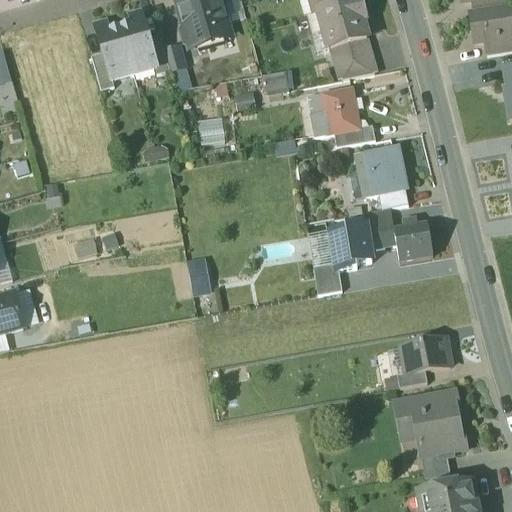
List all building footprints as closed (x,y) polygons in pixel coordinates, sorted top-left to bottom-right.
[(174,0),(183,31),(180,34),(183,48),(188,49),(189,51),(230,40),(218,0),(174,0)] [(309,0),(314,16),(318,15),(317,14),(356,4),(356,3),(354,0),(309,0)] [(506,0),(459,0),(461,9),(471,7),(470,6),(507,0),(506,0)] [(507,0),(470,6),(471,7),(473,20),(509,14),(507,0)] [(356,4),(317,14),(318,15),(314,16),(306,18),(312,37),(323,34),(324,39),(328,53),(332,52),(364,43),(367,42),(362,24),(365,23),(359,2),(356,3),(356,4)] [(473,20),(469,20),(473,50),(484,48),(484,47),(511,42),(511,13),(509,14),(473,20)] [(148,45),(141,18),(128,22),(130,29),(120,32),(133,80),(155,74),(156,74),(148,45)] [(120,32),(110,35),(107,28),(95,31),(102,58),(111,87),(112,86),(133,80),(120,32)] [(323,34),(312,37),(317,56),(328,53),(324,39),(323,34)] [(160,42),(148,45),(156,74),(155,74),(157,80),(170,77),(160,42)] [(511,42),(484,47),(484,48),(487,61),(511,56),(511,42)] [(364,43),(332,52),(341,84),(374,77),(364,43)] [(305,66),(300,55),(295,57),(299,68),(305,66)] [(3,56),(0,56),(0,91),(2,91),(0,85),(0,81),(10,78),(3,56)] [(295,57),(286,60),(290,71),(299,68),(295,57)] [(102,58),(91,61),(101,96),(114,92),(112,86),(111,87),(102,58)] [(284,75),(263,81),(268,98),(289,92),(284,75)] [(10,78),(0,81),(0,85),(2,91),(13,88),(10,78)] [(352,94),(321,100),(324,117),(310,120),(315,143),(334,139),(360,134),(360,133),(352,94)] [(200,149),(225,146),(223,122),(198,124),(200,149)] [(360,134),(334,139),(337,153),(375,146),(372,131),(360,133),(360,134)] [(397,154),(365,161),(368,177),(374,175),(379,199),(380,199),(404,194),(405,194),(397,154)] [(374,175),(368,177),(365,161),(360,161),(369,201),(379,199),(374,175)] [(404,194),(380,199),(383,215),(390,213),(407,210),(404,194)] [(383,215),(364,218),(366,230),(368,239),(393,234),(390,213),(383,215)] [(416,223),(402,226),(403,233),(393,234),(396,249),(399,266),(432,260),(427,229),(417,230),(416,223)] [(366,230),(329,236),(334,269),(335,276),(338,275),(357,272),(356,268),(372,266),(370,254),(368,239),(366,230)] [(393,234),(368,239),(370,254),(396,249),(393,234)] [(192,300),(209,298),(204,263),(187,266),(192,300)] [(334,269),(313,272),(317,300),(341,296),(338,275),(335,276),(334,269)] [(14,299),(0,302),(0,339),(23,333),(14,299)] [(446,345),(402,352),(406,379),(406,380),(425,377),(450,372),(446,345)] [(425,377),(406,380),(406,379),(397,381),(399,393),(427,388),(425,377)] [(455,397),(419,403),(421,409),(396,413),(400,436),(415,434),(422,468),(447,463),(452,462),(452,458),(466,456),(463,438),(454,440),(453,434),(455,433),(457,431),(458,429),(458,427),(457,424),(455,423),(453,422),(451,422),(450,415),(458,414),(455,397)] [(447,463),(422,468),(424,484),(450,479),(447,463)] [(472,489),(418,498),(419,500),(422,500),(424,511),(478,511),(476,511),(472,489)]
